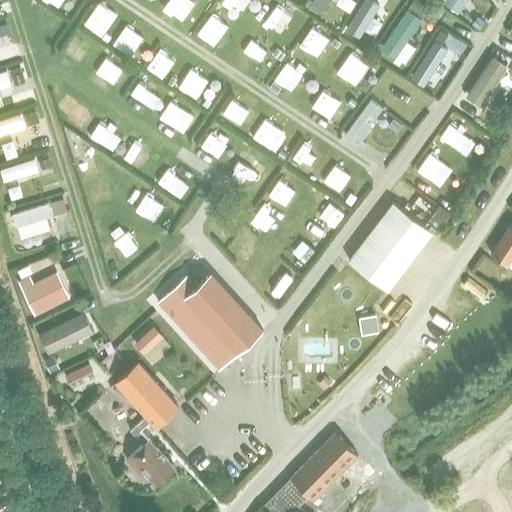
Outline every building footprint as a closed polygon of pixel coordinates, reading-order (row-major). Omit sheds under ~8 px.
[(392,201),(348,259),(387,289),(431,231),(392,201)] [(511,221),(490,255),(507,265),(511,257),(511,221)] [(219,370),(262,331),(209,273),(195,285),(186,275),(156,302),(219,370)] [(62,298),(51,276),(33,285),(29,278),(19,283),(34,313),(62,298)] [(83,311),(38,333),(47,353),(92,331),(83,311)] [(373,312),(359,314),(361,330),(375,328),(373,312)] [(152,325),(133,342),(143,354),(144,353),(162,336),(163,336),(152,325)] [(52,356),(43,360),(49,372),(57,368),(52,356)] [(88,362),(64,374),(69,382),(92,371),(88,362)] [(137,363),(115,383),(144,415),(149,421),(155,427),(177,407),(137,363)] [(324,375),(317,383),(323,388),(330,381),(324,375)] [(143,443),(125,460),(140,476),(143,473),(154,485),(174,467),(148,439),(147,439),(139,430),(149,421),(144,415),(130,428),(143,443)] [(334,431),(289,476),(293,480),(308,495),(312,499),(357,454),(334,431)] [(244,441),(213,469),(221,477),(253,451),(244,441)] [(293,480),(265,509),(268,511),(292,511),(296,507),(308,495),(293,480)]
